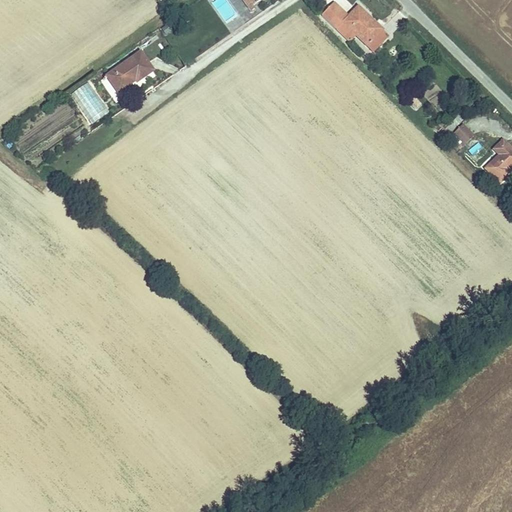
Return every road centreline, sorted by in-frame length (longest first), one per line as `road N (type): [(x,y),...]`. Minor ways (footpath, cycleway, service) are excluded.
road 1 (unknown): [(315,0),(160,111)]
road 2 (unclassified): [(511,106),(406,0)]
